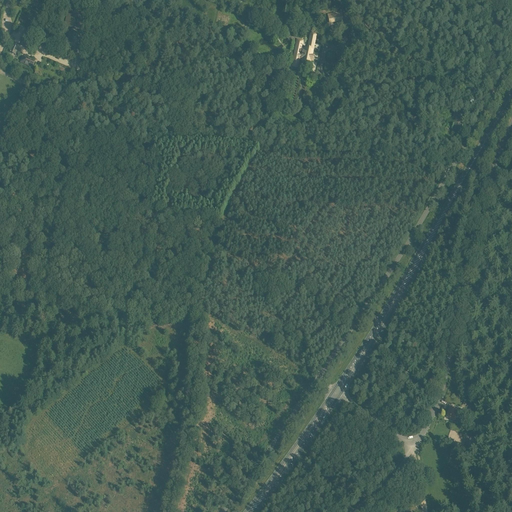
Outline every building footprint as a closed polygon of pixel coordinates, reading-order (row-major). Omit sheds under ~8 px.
[(342,12),(329,15),(331,23),(343,21),(342,12)] [(72,16),(68,29),(74,30),(77,17),(72,16)] [(52,38),(40,34),(37,41),(49,46),(52,38)] [(297,40),(292,66),(297,67),(298,60),(302,61),(302,62),(310,64),(310,62),(312,62),(313,56),(311,56),(312,51),(319,52),(321,46),(314,44),(315,36),(314,35),(312,34),(310,35),(307,50),(301,48),(302,41),(297,40)] [(67,47),(75,48),(76,48),(78,36),(69,35),(67,47)] [(23,39),(21,45),(29,49),(32,43),(23,39)] [(12,45),(9,52),(15,55),(18,47),(12,45)] [(22,58),(20,63),(32,68),(34,63),(22,58)] [(37,67),(34,74),(42,77),(45,70),(37,67)] [(454,123),(451,131),(457,133),(457,131),(461,132),(463,126),(456,124),(457,122),(459,123),(460,119),(461,115),(454,113),(452,120),(454,121),(453,123),(454,123)] [(469,397),(467,405),(474,407),(476,399),(469,397)] [(450,408),(447,417),(457,421),(459,417),(456,416),(457,413),(460,414),(460,411),(450,408)]
